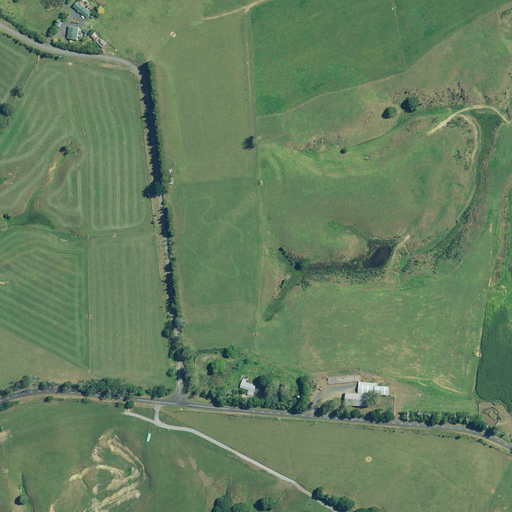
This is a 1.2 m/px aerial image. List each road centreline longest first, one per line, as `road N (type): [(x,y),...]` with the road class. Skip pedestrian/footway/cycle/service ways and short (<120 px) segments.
road 1 (unclassified): [(0,22),(55,51),(140,71),(181,403)]
road 2 (unclassified): [(181,403),(450,427),(511,447)]
road 3 (unclassified): [(0,400),(53,391),(181,403)]
